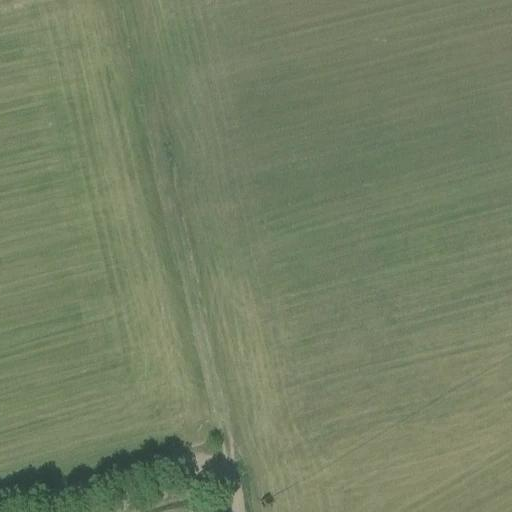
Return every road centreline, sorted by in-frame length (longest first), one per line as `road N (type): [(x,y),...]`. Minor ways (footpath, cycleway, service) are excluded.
road 1 (track): [(214,472),(111,0)]
road 2 (track): [(74,511),(214,472),(224,511)]
